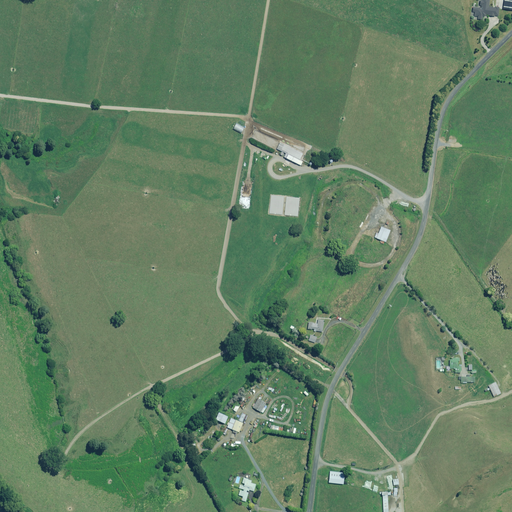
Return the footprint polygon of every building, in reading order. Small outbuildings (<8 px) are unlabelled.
[(494,7),(489,7),(489,0),(482,0),(480,0),(480,6),(481,6),(481,8),(478,8),(473,8),(472,12),(474,12),(474,16),(478,17),(477,19),(483,20),(483,18),(483,17),(486,15),(488,15),(488,16),(495,17),(495,15),(499,16),(499,9),(499,7),(494,7)] [(244,127),(236,123),(233,129),(241,133),(244,127)] [(280,142),(277,149),(286,153),(284,157),(297,163),(299,160),(302,154),(302,153),(294,149),(280,143),(280,142)] [(381,227),(380,230),(378,229),(377,231),(379,231),(378,234),(376,233),(374,240),(378,241),(379,239),(380,240),(380,243),(384,244),(385,242),(386,242),(390,230),(381,227)] [(324,320),(318,319),(317,326),(312,325),(312,323),(308,322),(307,329),(314,330),(314,331),(322,332),(324,320)] [(459,358),(453,358),(450,358),(450,369),(455,369),(455,373),(461,373),(461,366),(458,366),(458,361),(459,361),(459,358)] [(488,391),(490,390),(494,397),(501,393),(495,382),(488,386),(489,388),(487,389),(488,391)] [(266,404),(258,399),(253,408),(261,412),(261,411),(263,413),(266,409),(264,408),(266,404)] [(228,416),(219,412),(215,420),(225,424),(228,416)] [(242,424),(243,423),(235,420),(231,418),(229,423),(228,423),(227,425),(228,425),(227,427),(231,429),(239,432),(242,424)] [(344,473),(330,471),(329,483),(343,484),(344,473)] [(252,481),(244,478),(242,483),(244,484),(244,486),(240,485),(239,488),(244,490),(243,491),(240,490),(239,495),(243,497),(241,500),(246,502),(249,490),(254,491),(256,485),(251,483),(252,481)] [(391,495),(391,492),(382,492),(382,496),(383,496),(383,511),(388,511),(388,495),(391,495)]
